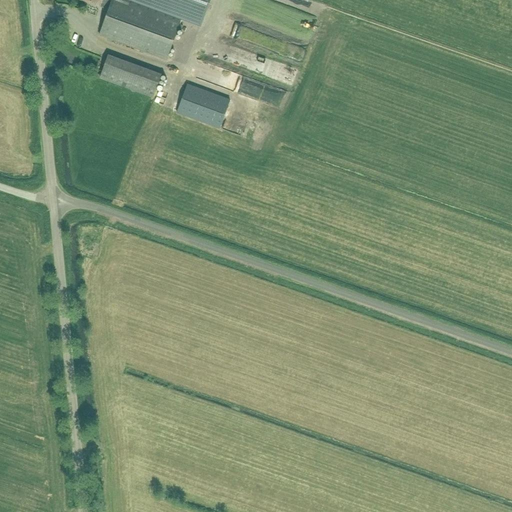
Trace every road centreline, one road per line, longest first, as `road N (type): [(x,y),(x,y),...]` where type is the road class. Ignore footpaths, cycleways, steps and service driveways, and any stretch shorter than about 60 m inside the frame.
road 1 (unclassified): [(511,352),(93,206),(54,201)]
road 2 (unclassified): [(83,511),(54,201)]
road 3 (unclassified): [(54,201),(34,0)]
